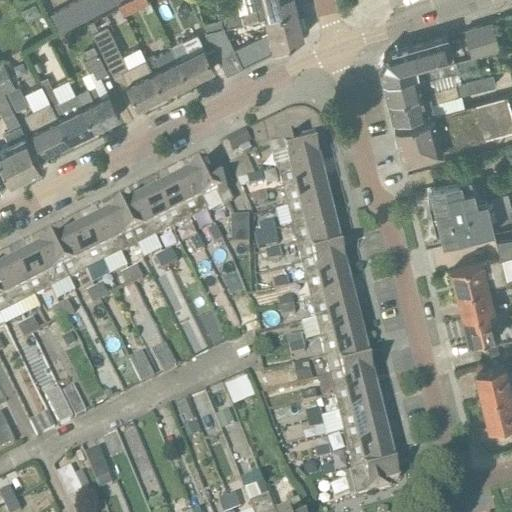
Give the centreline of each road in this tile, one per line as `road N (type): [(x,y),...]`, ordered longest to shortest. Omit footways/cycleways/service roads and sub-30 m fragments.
road 1 (unclassified): [(456,487),(387,208),(374,201),(337,48)]
road 2 (residential): [(0,218),(337,48)]
road 3 (residential): [(337,48),(475,0)]
